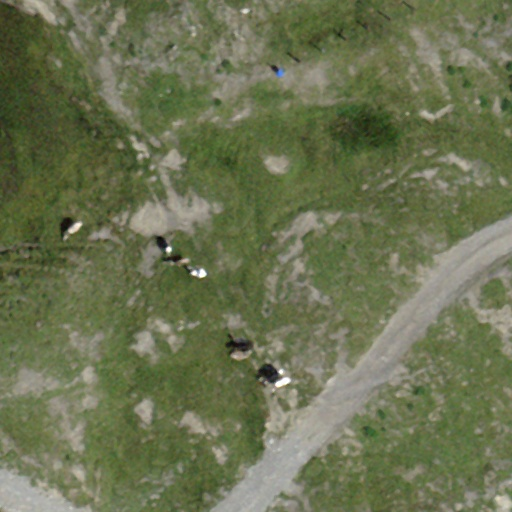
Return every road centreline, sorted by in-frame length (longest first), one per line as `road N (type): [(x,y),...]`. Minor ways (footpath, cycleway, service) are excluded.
road 1 (track): [(225,511),(266,491),(481,229),(511,217)]
road 2 (track): [(0,439),(38,449),(106,511)]
